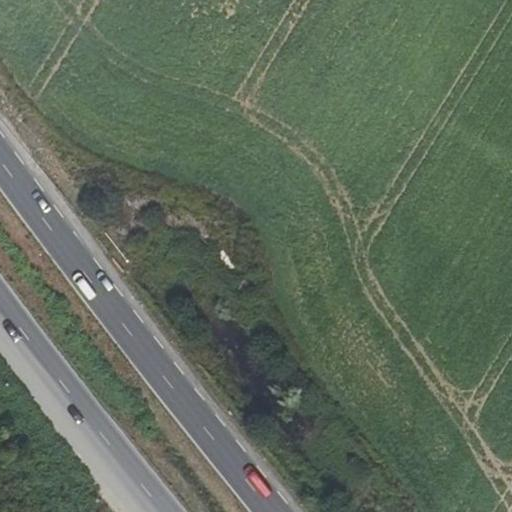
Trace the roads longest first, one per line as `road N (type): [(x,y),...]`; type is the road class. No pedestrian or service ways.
road 1 (primary): [(272,511),(0,167)]
road 2 (primary): [(0,296),(171,511)]
road 3 (primary): [(0,341),(92,456),(152,511)]
